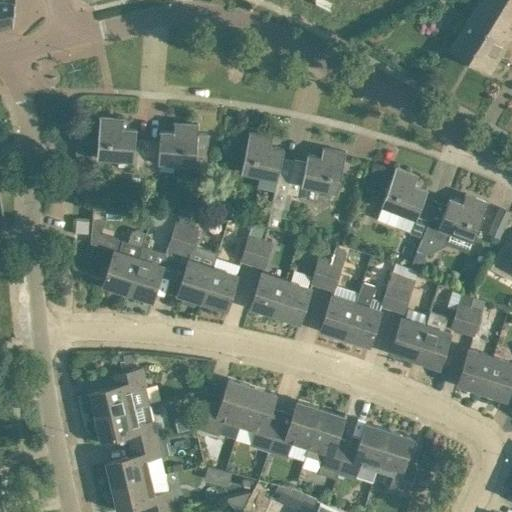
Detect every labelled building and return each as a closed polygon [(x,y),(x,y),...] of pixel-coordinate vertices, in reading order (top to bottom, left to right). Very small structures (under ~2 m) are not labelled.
[(0,0),(0,27),(13,24),(15,2),(0,0)] [(511,0),(479,0),(450,47),(486,69),(495,55),(498,57),(511,34),(511,0)] [(97,156),(117,158),(134,159),(133,171),(145,172),(148,138),(136,137),(136,128),(123,127),(124,117),(100,115),(97,156)] [(148,138),(145,172),(157,173),(158,161),(193,163),(193,170),(205,171),(208,133),(198,132),(198,123),(175,121),(174,130),(161,130),(160,139),(148,138)] [(242,171),(276,178),(271,205),(283,207),(286,193),(294,158),(282,156),(284,147),(271,145),(273,135),(250,130),(246,150),(242,171)] [(294,158),(286,193),(298,195),(301,183),(338,191),(342,171),(346,151),(323,146),(321,155),(308,152),(306,160),(294,158)] [(367,180),(379,185),(385,170),(372,165),(367,180)] [(409,232),(421,236),(422,237),(436,200),(424,195),(427,188),(414,183),(418,174),(396,166),(376,219),(392,225),(398,210),(415,217),(409,232)] [(445,245),(446,243),(451,230),(474,238),(488,201),(466,192),(462,201),(450,196),(447,204),(436,200),(422,237),(421,236),(410,265),(420,269),(426,253),(445,245)] [(92,218),(103,218),(103,204),(93,204),(92,218)] [(279,227),(283,207),(271,205),(267,224),(279,227)] [(510,211),(500,206),(489,231),(499,236),(510,211)] [(76,218),(75,231),(88,232),(89,219),(76,218)] [(103,283),(127,290),(142,245),(146,232),(136,228),(130,231),(127,240),(101,232),(105,218),(103,218),(92,218),(91,229),(91,242),(114,249),(103,283)] [(177,292),(202,300),(217,256),(216,255),(217,252),(194,244),(200,227),(189,223),(187,229),(179,252),(189,256),(183,273),(177,292)] [(252,264),(261,237),(260,237),(264,227),(251,223),(239,260),(252,264)] [(179,252),(187,229),(174,225),(167,249),(179,252)] [(261,237),(252,264),(263,268),(271,241),(261,237)] [(167,253),(142,245),(127,290),(153,299),(167,253)] [(511,250),(502,245),(490,267),(511,279),(511,250)] [(323,287),(336,247),(334,247),(330,258),(319,255),(310,283),(323,287)] [(336,247),(323,287),(335,290),(346,250),(336,247)] [(238,274),(236,273),(239,263),(217,256),(202,300),(227,308),(238,274)] [(390,269),(379,305),(393,309),(406,266),(394,263),(392,270),(390,269)] [(393,309),(403,312),(416,269),(406,266),(393,309)] [(250,305),(276,313),(287,278),(261,270),(250,305)] [(311,286),(287,278),(276,313),(300,320),(311,286)] [(370,343),(381,308),(370,305),(376,284),(363,280),(356,300),(345,335),(370,343)] [(320,327),(345,335),(356,300),(332,292),(320,327)] [(462,332),(474,296),(461,292),(449,328),(462,332)] [(474,296),(462,332),(474,335),(485,299),(474,296)] [(430,310),(429,313),(426,323),(401,315),(390,349),(415,357),(431,310),(430,310)] [(451,331),(445,329),(449,315),(431,310),(415,357),(440,365),(451,331)] [(482,389),(493,354),(469,346),(457,381),(482,389)] [(123,354),(125,362),(137,359),(134,351),(123,354)] [(511,380),(511,360),(493,354),(482,389),(507,397),(511,380)] [(150,401),(146,385),(141,367),(114,373),(116,384),(90,390),(90,392),(91,392),(96,415),(135,405),(150,401)] [(208,405),(202,424),(202,425),(220,431),(224,417),(241,423),(253,385),(230,378),(229,377),(219,408),(208,405)] [(253,443),(270,449),(277,427),(266,423),(276,392),(275,392),(274,392),(253,385),(241,423),(258,428),(253,443)] [(308,445),(307,450),(321,407),(298,400),(297,399),(287,430),(277,427),(270,449),(288,455),(293,440),(308,445)] [(135,442),(158,437),(150,401),(135,405),(96,415),(101,437),(101,439),(133,431),(135,442)] [(337,470),(338,470),(345,449),(335,445),(345,414),(343,414),(321,407),(307,450),(305,455),(321,460),(318,472),(335,477),(337,470)] [(361,462),(377,467),(389,429),(367,422),(366,421),(356,452),(345,449),(338,470),(356,476),(361,462)] [(411,436),(389,429),(377,467),(394,473),(389,487),(407,493),(414,471),(403,467),(413,436),(411,436)] [(158,437),(135,442),(138,453),(106,460),(107,462),(107,461),(112,484),(151,475),(147,458),(162,455),(158,437)] [(232,470),(220,467),(216,481),(229,484),(232,470)] [(152,511),(175,506),(171,488),(169,489),(165,472),(151,475),(112,484),(118,507),(117,507),(118,509),(149,501),(152,511)] [(228,496),(226,498),(237,511),(239,511),(240,511),(251,491),(228,496)]
